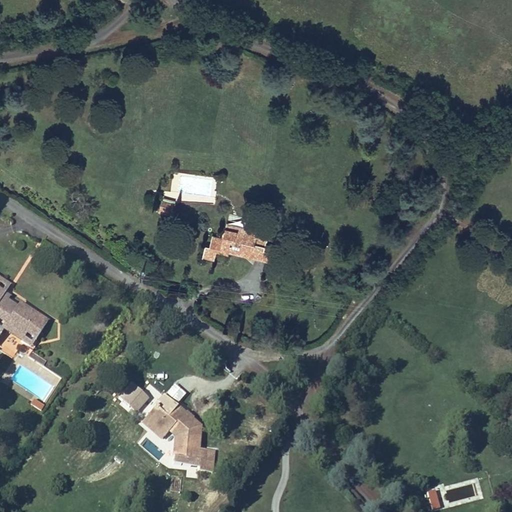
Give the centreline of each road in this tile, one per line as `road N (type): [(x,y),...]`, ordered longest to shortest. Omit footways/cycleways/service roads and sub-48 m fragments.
road 1 (residential): [(176,0),(388,99),(426,127),(435,147),(441,184),(431,216),(329,342)]
road 2 (residential): [(246,349),(0,199)]
road 3 (residential): [(0,55),(93,35),(136,0)]
road 4 (residential): [(299,404),(386,511)]
